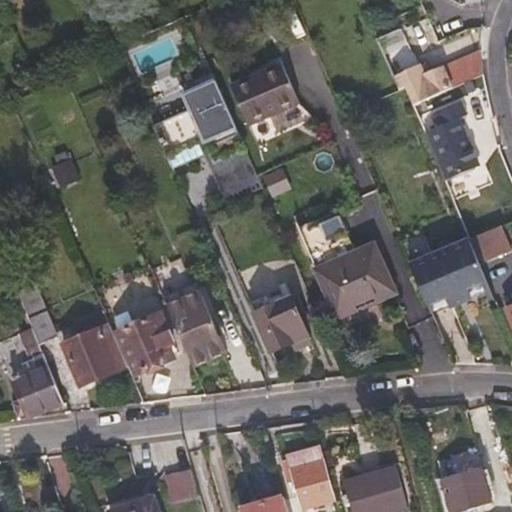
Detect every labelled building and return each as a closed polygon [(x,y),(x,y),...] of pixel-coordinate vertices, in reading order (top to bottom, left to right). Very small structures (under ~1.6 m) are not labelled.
[(443,25),(449,39),(473,30),(467,16),(443,25)] [(249,17),(230,26),(236,38),(255,30),(249,17)] [(191,37),(182,19),(157,30),(153,32),(161,51),(191,37)] [(375,43),(381,57),(403,48),(396,34),(375,43)] [(418,69),(391,81),(395,90),(399,87),(409,108),(478,77),(483,76),(485,52),(422,78),(418,69)] [(282,62),(231,84),(249,125),(300,103),(282,62)] [(209,164),(245,148),(212,74),(195,82),(198,89),(183,95),(190,110),(154,126),(174,169),(205,155),(209,164)] [(421,136),(441,180),(475,165),(455,120),(463,117),(457,103),(429,115),(435,130),(421,136)] [(258,140),(307,121),(302,108),(253,127),(258,140)] [(245,148),(209,164),(228,208),(264,192),(245,148)] [(341,217),(303,234),(340,316),(395,290),(374,244),(357,251),(354,246),(341,217)] [(499,224),(467,239),(477,262),(509,248),(499,224)] [(410,263),(431,310),(448,302),(469,293),(481,288),(486,285),(467,239),(410,263)] [(205,282),(220,276),(207,247),(193,254),(205,282)] [(490,307),(495,305),(488,290),(486,285),(481,288),(483,293),(490,307)] [(34,330),(40,345),(59,337),(38,287),(19,295),(34,330)] [(177,328),(194,367),(227,352),(221,336),(226,334),(223,325),(217,328),(211,314),(201,292),(168,306),(169,309),(177,328)] [(312,337),(291,292),(274,300),(278,307),(257,317),(275,352),(296,344),(299,351),(312,345),(309,338),(312,337)] [(469,293),(448,302),(451,307),(452,310),(473,300),(472,297),(469,293)] [(160,313),(119,331),(139,375),(175,360),(169,346),(175,343),(170,331),(167,331),(160,313)] [(110,326),(66,345),(83,386),(118,371),(112,355),(121,351),(114,333),(110,326)] [(28,413),(31,420),(65,405),(44,355),(36,358),(43,376),(17,387),(23,401),(16,404),(21,416),(28,413)] [(290,469),(320,463),(320,462),(316,446),(286,453),(290,469)] [(284,495),(289,511),(291,511),(329,503),(320,463),(290,469),(295,492),(284,495)] [(396,466),(344,480),(352,511),(390,511),(407,508),(396,466)] [(202,493),(195,467),(183,471),(190,496),(202,493)] [(453,479),(446,481),(455,511),(461,511),(495,502),(485,468),(453,477),(453,479)] [(190,496),(183,471),(171,474),(178,500),(190,496)] [(243,511),(289,511),(284,495),(242,507),(243,511)] [(118,511),(157,511),(154,501),(118,511)]
